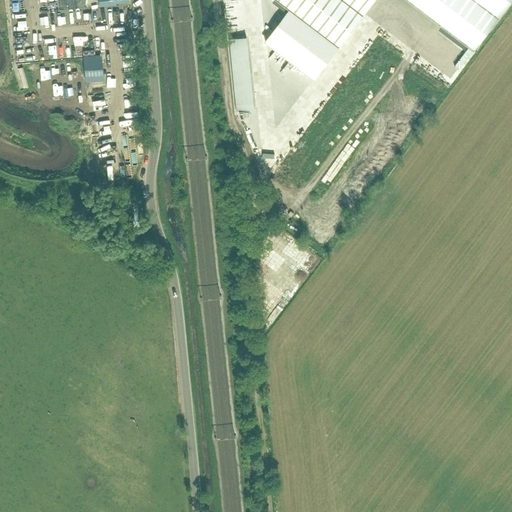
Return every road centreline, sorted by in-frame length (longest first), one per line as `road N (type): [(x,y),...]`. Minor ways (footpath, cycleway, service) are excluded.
road 1 (track): [(269,511),(246,296),(254,199),(225,100),(214,0)]
road 2 (unclassified): [(197,511),(176,294),(149,196),(157,123),(147,0)]
